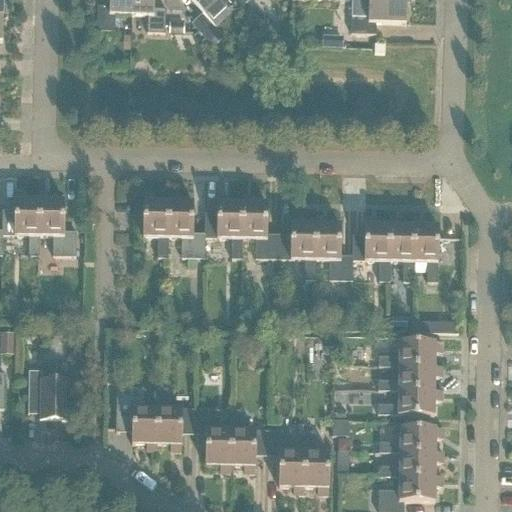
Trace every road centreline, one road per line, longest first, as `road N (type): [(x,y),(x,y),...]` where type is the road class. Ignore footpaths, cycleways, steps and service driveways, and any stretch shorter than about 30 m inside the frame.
road 1 (residential): [(455,165),(104,161)]
road 2 (residential): [(0,456),(94,456),(175,511)]
road 3 (residential): [(450,0),(443,139),(455,165)]
road 4 (residential): [(42,163),(47,0)]
road 5 (residential): [(485,350),(484,511)]
road 6 (residential): [(99,321),(104,161)]
road 7 (residential): [(487,212),(485,350)]
